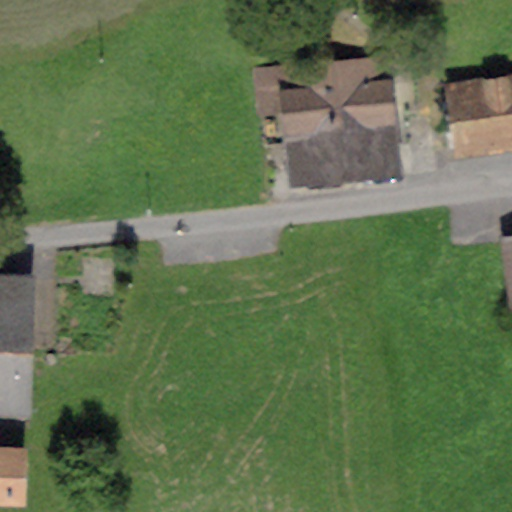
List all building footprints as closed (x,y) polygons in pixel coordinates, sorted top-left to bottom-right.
[(392,153),(381,54),(255,69),(262,134),(287,132),(291,165),(392,153)] [(511,80),(452,88),(459,142),(511,135),(511,80)] [(0,347),(21,349),(24,294),(0,292),(0,347)] [(0,398),(21,400),(23,351),(0,350),(0,398)] [(0,453),(0,502),(2,503),(2,494),(12,494),(14,454),(0,453)]
